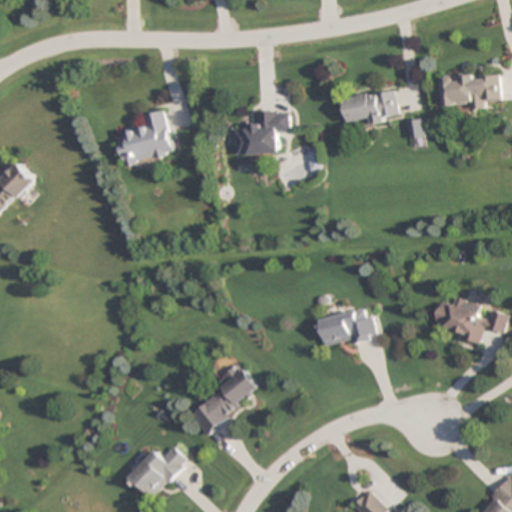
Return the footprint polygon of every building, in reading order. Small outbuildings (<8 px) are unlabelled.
[(503,75),(443,77),(445,108),(505,105),(503,75)] [(347,98),(352,126),(403,118),(398,90),(347,98)] [(127,168),(178,156),(167,111),(147,115),(149,127),(119,134),(127,168)] [(283,133),(294,133),(293,112),(261,112),(261,127),(239,128),(239,156),(283,156),(283,133)] [(0,187),(0,218),(38,179),(22,164),(0,187)] [(438,329),(465,333),(463,343),(483,345),(485,331),(505,334),(508,316),(493,314),(493,315),(441,307),(438,329)] [(319,320),(325,349),(380,336),(375,317),(365,319),(363,310),(319,320)] [(224,391),(192,416),(206,435),(262,392),(241,365),(218,383),(224,391)] [(129,479),(152,501),(190,461),(175,447),(166,456),(158,449),(129,479)] [(511,511),(511,476),(492,497),(497,501),(486,511),(511,511)] [(390,511),(391,511),(371,491),(355,507),(360,511),(390,511)]
